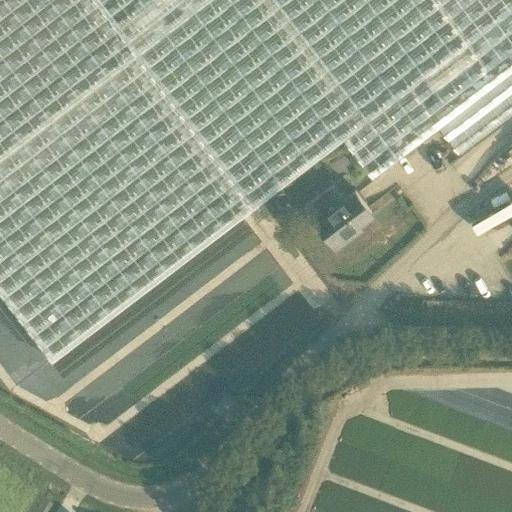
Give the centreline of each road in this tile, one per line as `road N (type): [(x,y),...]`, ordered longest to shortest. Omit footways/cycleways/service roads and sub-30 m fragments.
road 1 (tertiary): [(340,348),(292,384),(195,491),(170,500),(99,490),(0,428)]
road 2 (unclassified): [(511,178),(454,223),(340,348)]
road 3 (tertiary): [(511,346),(359,339),(340,348)]
